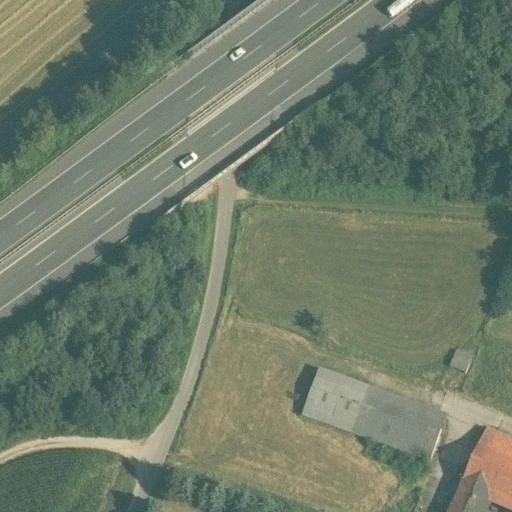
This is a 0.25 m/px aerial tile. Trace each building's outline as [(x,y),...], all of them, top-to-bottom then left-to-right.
[(470,360),(454,354),(448,369),(464,376),(470,360)] [(328,427),(344,386),(319,377),(304,418),(328,427)] [(367,394),(344,386),(328,427),(328,428),(350,436),(363,405),(367,394)] [(367,394),(363,405),(439,432),(443,421),(367,394)] [(439,432),(363,405),(350,436),(427,465),(439,432)] [(511,442),(485,431),(448,511),(481,511),(488,496),(511,506),(511,442)]
